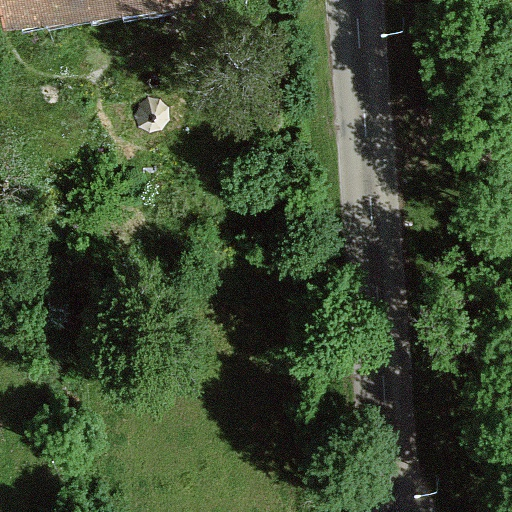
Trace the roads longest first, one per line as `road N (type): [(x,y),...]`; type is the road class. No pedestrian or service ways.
road 1 (tertiary): [(390,387),(362,0)]
road 2 (unclassified): [(390,387),(418,511)]
road 3 (tertiary): [(399,511),(390,387)]
